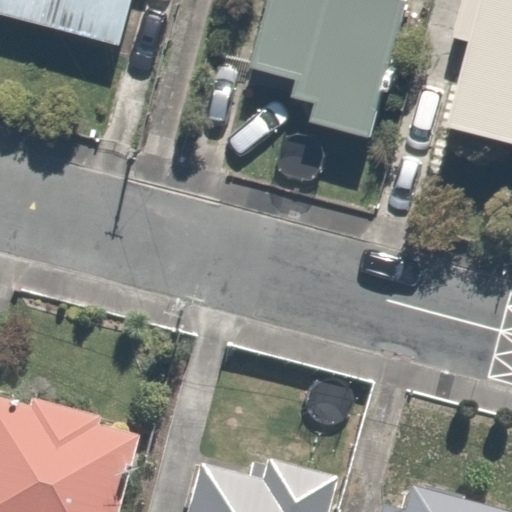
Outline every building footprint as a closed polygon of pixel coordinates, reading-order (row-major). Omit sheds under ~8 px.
[(0,0),(0,3),(114,38),(125,0),(0,0)] [(381,0),(253,0),(235,56),(280,71),(276,85),(300,93),(295,108),(370,132),(395,57),(366,48),(381,0)] [(511,0),(450,0),(418,108),(511,136),(511,0)] [(102,511),(123,426),(124,419),(17,394),(14,407),(0,404),(0,511),(102,511)] [(310,511),(318,480),(241,461),(235,485),(171,469),(160,511),(310,511)] [(511,511),(511,508),(401,482),(393,511),(511,511)]
